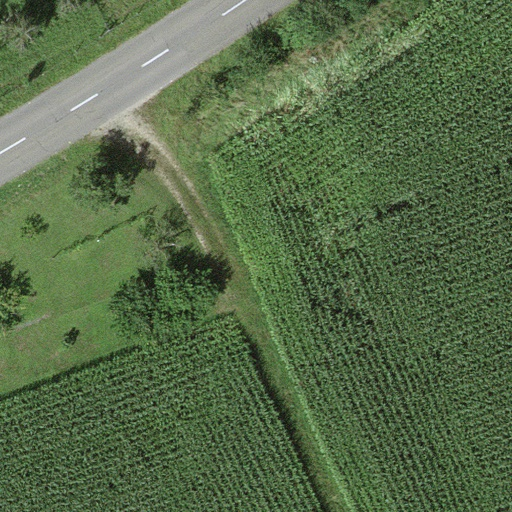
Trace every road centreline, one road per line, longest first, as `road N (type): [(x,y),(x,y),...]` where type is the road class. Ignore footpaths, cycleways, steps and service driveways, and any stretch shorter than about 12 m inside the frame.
road 1 (track): [(96,96),(170,174),(321,511)]
road 2 (tertiary): [(0,151),(243,0)]
